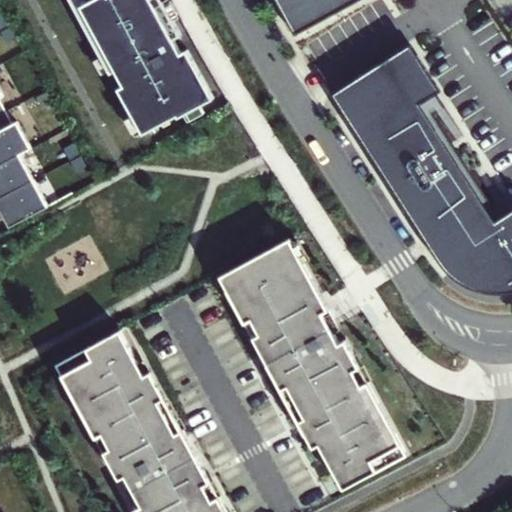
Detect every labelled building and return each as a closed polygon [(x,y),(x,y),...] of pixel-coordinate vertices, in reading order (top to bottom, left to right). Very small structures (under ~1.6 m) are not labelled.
[(184,37),(164,0),(72,0),(113,76),(118,73),(126,87),(121,90),(146,136),(180,117),(181,119),(216,101),(190,52),(184,55),(177,41),(184,37)] [(363,0),(274,0),(296,37),(363,0)] [(340,97),(356,121),(409,87),(431,120),(499,226),(503,223),(435,117),(446,110),(438,97),(443,93),(415,49),(340,97)] [(431,120),(409,87),(356,121),(453,270),(467,282),(479,287),(490,293),(505,294),(511,292),(511,217),(503,223),(499,226),(431,120)] [(0,209),(10,228),(49,208),(21,155),(33,149),(18,122),(13,125),(0,100),(5,98),(0,89),(0,209)] [(413,456),(299,239),(232,276),(352,488),(413,456)] [(232,511),(135,328),(70,365),(146,511),(232,511)]
